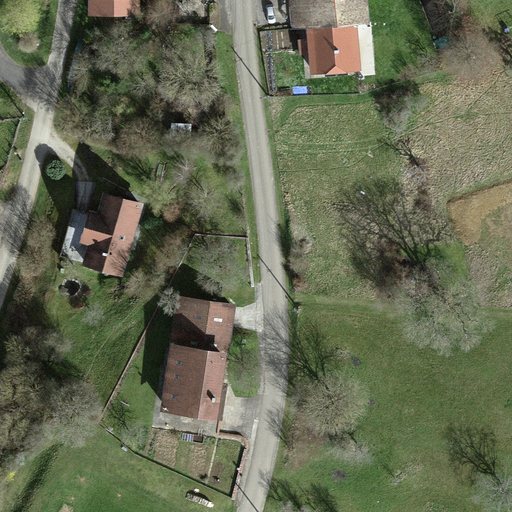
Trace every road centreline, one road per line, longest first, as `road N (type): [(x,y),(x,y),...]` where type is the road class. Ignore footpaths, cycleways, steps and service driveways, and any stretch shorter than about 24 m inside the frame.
road 1 (residential): [(245,0),(277,332),(272,411),(245,511)]
road 2 (residential): [(0,271),(66,0)]
